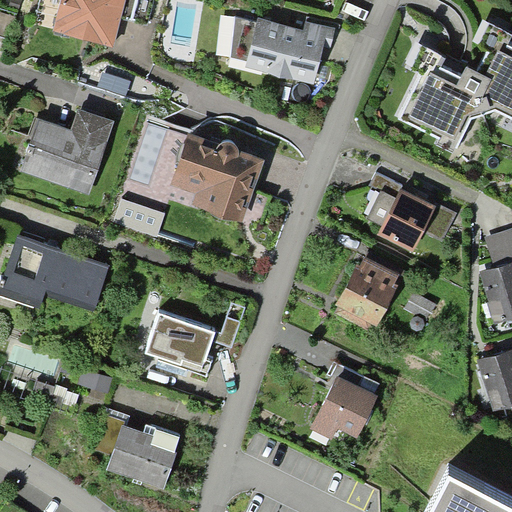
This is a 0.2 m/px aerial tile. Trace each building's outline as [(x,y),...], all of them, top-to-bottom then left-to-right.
[(47,0),(40,30),(111,47),(118,15),(147,23),(151,0),(47,0)] [(328,36),(260,19),(248,67),(313,83),(328,36)] [(511,48),(492,40),(479,72),(456,63),(452,74),(418,59),(393,116),(455,143),(468,113),(491,106),(511,114),(511,48)] [(33,117),(17,169),(91,191),(113,119),(72,106),(65,127),(33,117)] [(266,158),(189,132),(172,181),(198,189),(193,203),(245,220),(266,158)] [(394,191),(377,234),(413,249),(431,206),(394,191)] [(495,265),(482,269),(499,320),(511,316),(511,227),(486,235),(495,265)] [(106,266),(10,235),(0,266),(0,294),(35,305),(41,285),(94,302),(106,266)] [(356,257),(335,307),(376,324),(397,274),(356,257)] [(158,315),(146,356),(194,370),(206,329),(158,315)] [(511,346),(480,357),(497,408),(511,403),(511,346)] [(112,380),(81,371),(77,386),(108,394),(112,380)] [(381,390),(337,371),(313,425),(357,444),(381,390)] [(162,490),(177,441),(119,424),(104,473),(162,490)] [(511,511),(511,494),(448,463),(424,511),(511,511)]
